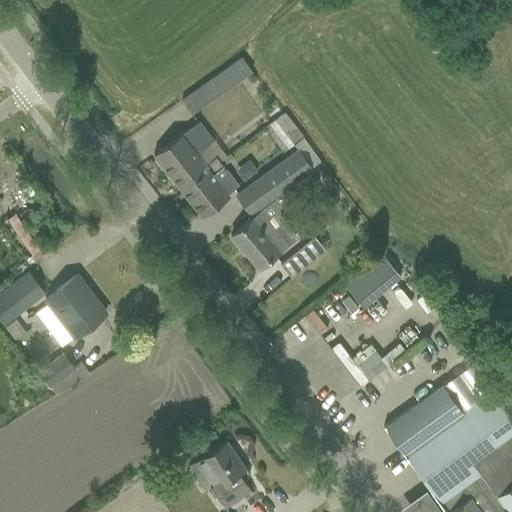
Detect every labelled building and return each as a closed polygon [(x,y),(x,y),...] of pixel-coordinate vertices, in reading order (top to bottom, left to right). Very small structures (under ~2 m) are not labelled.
[(178,101),(189,114),(248,68),(238,53),(178,101)] [(265,126),(283,151),(302,136),(283,112),(265,126)] [(153,154),(181,190),(207,170),(210,175),(222,166),(214,156),(203,165),(194,153),(211,139),(196,120),(169,142),(153,154)] [(236,194),(249,212),(309,167),(296,148),(236,194)] [(0,188),(2,187),(9,198),(26,187),(4,154),(0,156),(0,188)] [(207,170),(181,190),(201,216),(217,204),(227,195),(225,193),(236,184),(222,166),(210,175),(207,170)] [(230,236),(257,268),(288,243),(261,210),(230,236)] [(279,264),(291,277),(323,250),(312,236),(279,264)] [(387,255),(347,283),(363,305),(403,278),(387,255)] [(0,293),(0,320),(4,325),(44,294),(28,272),(12,284),(0,293)] [(47,298),(76,335),(105,313),(92,296),(86,289),(76,275),(47,298)] [(356,368),(368,382),(388,363),(376,350),(356,368)] [(39,371),(55,393),(87,372),(81,362),(73,368),(62,353),(39,371)] [(511,511),(511,415),(492,388),(460,411),(441,384),(384,426),(383,426),(382,426),(429,491),(444,511),(511,511)] [(187,467),(203,490),(209,486),(224,508),(250,490),(239,474),(245,469),(226,440),(187,467)] [(444,511),(429,491),(401,511),(444,511)]
